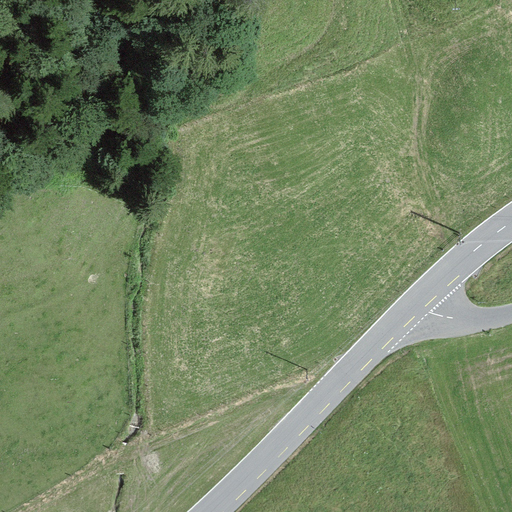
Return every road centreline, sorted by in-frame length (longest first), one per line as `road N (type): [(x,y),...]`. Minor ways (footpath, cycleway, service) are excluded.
road 1 (secondary): [(412,304),(212,511)]
road 2 (secondary): [(511,222),(412,304)]
